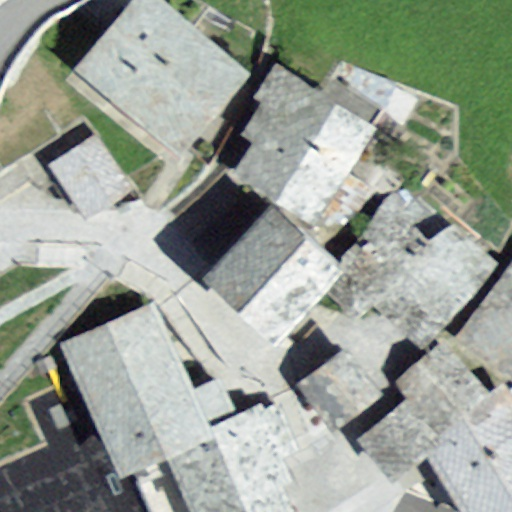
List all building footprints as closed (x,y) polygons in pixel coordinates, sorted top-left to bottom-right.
[(241,70),(155,0),(141,0),(85,69),(178,146),(241,70)] [(365,130),(277,73),(260,100),(269,103),(249,133),(265,144),(248,169),(312,211),(365,130)] [(127,183),(96,138),(55,167),(86,212),(127,183)] [(333,268),(272,213),(214,276),(275,332),(333,268)] [(432,253),(391,218),(335,283),(368,311),(383,294),(427,332),(487,262),(451,231),(432,253)] [(511,274),(474,333),(511,357),(511,274)] [(0,511),(324,511),(279,405),(234,423),(216,386),(188,401),(150,311),(70,347),(80,373),(24,400),(41,444),(0,462),(0,511)] [(488,402),(443,350),(402,380),(412,400),(367,434),(392,468),(432,441),(473,511),(511,511),(511,418),(497,396),(488,402)] [(372,396),(343,359),(307,387),(335,424),(372,396)]
